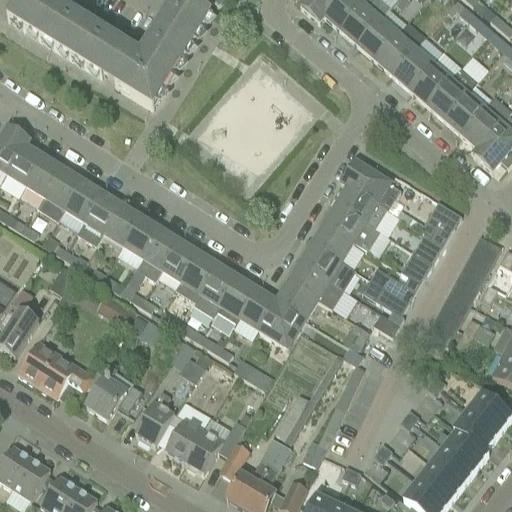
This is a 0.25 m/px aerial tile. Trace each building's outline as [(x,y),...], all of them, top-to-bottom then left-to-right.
[(22,0),(7,26),(16,32),(52,54),(152,116),(211,23),(179,3),(141,63),(136,60),(135,62),(35,0),(22,0)] [(200,0),(217,14),(229,0),(200,0)] [(322,23),(342,0),(311,0),(300,14),(319,30),(324,24),(322,23)] [(340,38),(362,12),(347,0),(342,0),(322,23),(324,24),(340,38)] [(433,0),(443,8),(448,2),(446,0),(433,0)] [(477,7),(469,0),(466,0),(462,5),(472,14),(477,7)] [(357,53),(379,27),(378,27),(389,15),(373,1),(363,13),(362,12),(340,38),(357,53)] [(458,22),(468,30),(473,23),(464,15),(458,22)] [(505,30),(495,22),(489,29),(499,37),(505,30)] [(477,38),(483,31),(473,23),(468,30),(477,38)] [(374,68),(397,42),(379,27),(357,53),(374,68)] [(511,40),(511,36),(505,30),(499,37),(508,45),(511,40)] [(491,38),(485,45),(502,60),(508,53),(491,38)] [(397,42),(374,68),(392,83),(414,57),(397,42)] [(511,67),(511,56),(508,53),(502,60),(511,68),(511,67)] [(409,98),(431,72),(414,57),(392,83),(409,98)] [(431,72),(409,98),(426,113),(460,74),(442,59),(431,72)] [(444,128),(473,93),(477,88),(460,74),(426,113),(444,128)] [(491,108),(473,93),(444,128),(461,143),(491,108)] [(510,119),(494,105),(491,108),(461,143),(477,157),(478,158),(508,123),(507,123),(510,119)] [(477,157),(472,163),(479,169),(491,179),(500,169),(507,175),(511,169),(511,127),(508,123),(478,158),(477,157)] [(29,147),(22,142),(8,134),(0,147),(0,178),(6,182),(24,153),(25,154),(29,147)] [(26,194),(43,165),(25,154),(24,153),(6,182),(26,194)] [(45,206),(63,177),(43,165),(26,194),(45,206)] [(400,198),(389,191),(371,180),(353,170),(345,183),(340,191),(347,195),(348,194),(387,218),(400,198)] [(63,220),(82,189),(63,177),(45,206),(38,217),(58,229),(64,220),(63,220)] [(84,230),(102,201),(82,189),(63,220),(64,220),(65,218),(84,230)] [(348,194),(347,195),(336,214),(374,237),(387,218),(348,194)] [(84,230),(77,241),(96,253),(103,242),(121,214),(102,201),(84,230)] [(429,223),(419,238),(424,241),(431,245),(443,253),(460,224),(437,210),(429,223)] [(123,254),(140,226),(121,214),(103,242),(123,254)] [(374,237),(336,214),(324,233),(352,251),(353,250),(367,258),(378,240),(374,238),(374,237)] [(12,225),(7,232),(23,242),(27,235),(12,225)] [(142,266),(160,238),(140,226),(123,254),(142,266)] [(352,251),(324,233),(312,252),(342,271),(342,270),(341,270),(352,251)] [(38,241),(27,235),(23,242),(33,249),(38,241)] [(157,286),(179,250),(160,238),(135,277),(155,290),(157,286)] [(431,272),(443,253),(431,245),(424,241),(412,261),(414,262),(431,272)] [(479,245),(473,256),(494,267),(500,256),(479,245)] [(176,298),(199,262),(179,250),(157,286),(176,298)] [(61,266),(66,259),(55,252),(51,260),(61,266)] [(342,271),(312,252),(300,272),(328,289),(329,289),(343,297),(355,278),(342,270),(342,271)] [(494,267),(473,256),(467,267),(488,278),(494,267)] [(499,272),(509,277),(511,270),(511,261),(506,258),(499,272)] [(72,273),(77,265),(66,259),(61,266),(72,273)] [(419,292),(431,272),(414,262),(412,261),(400,280),(407,284),(419,292)] [(196,310),(218,274),(199,262),(176,298),(196,310)] [(488,278),(467,267),(461,277),(482,289),(488,278)] [(343,297),(329,289),(328,289),(300,272),(288,291),(316,309),(330,317),(334,311),(343,297)] [(48,296),(61,304),(75,282),(62,274),(48,296)] [(220,315),(237,286),(218,274),(196,310),(193,314),(212,325),(213,323),(219,314),(220,315)] [(100,290),(105,283),(94,276),(90,284),(100,290)] [(482,289),(461,277),(455,288),(476,300),(482,289)] [(494,281),(487,295),(496,300),(503,286),(494,281)] [(116,289),(105,283),(100,290),(111,297),(116,289)] [(407,312),(419,292),(407,284),(403,292),(389,283),(382,296),(407,312)] [(239,327),(257,298),(237,286),(220,315),(219,314),(213,323),(234,335),(239,327)] [(476,300),(455,288),(449,299),(470,311),(476,300)] [(0,323),(16,300),(0,289),(0,323)] [(316,309),(288,291),(276,310),(279,312),(304,328),(316,309)] [(20,295),(10,310),(18,316),(22,318),(32,303),(20,295)] [(489,313),(496,300),(487,295),(480,308),(489,313)] [(400,323),(407,312),(382,296),(374,308),(391,318),(387,325),(399,333),(403,326),(400,323)] [(274,313),(276,310),(257,298),(239,327),(258,339),(274,313)] [(470,311),(449,299),(443,310),(465,322),(470,311)] [(140,315),(144,307),(133,300),(129,308),(140,315)] [(96,317),(124,334),(134,318),(107,301),(96,317)] [(155,314),(151,311),(144,307),(140,315),(150,321),(155,314)] [(304,328),(279,312),(276,310),(274,313),(258,339),(287,356),(304,328)] [(465,322),(443,310),(437,321),(459,332),(465,322)] [(0,356),(14,366),(37,328),(22,318),(18,316),(0,344),(0,356)] [(399,333),(387,325),(380,321),(372,335),(390,347),(399,333)] [(459,332),(437,321),(432,332),(453,343),(459,332)] [(139,342),(147,329),(135,322),(128,335),(139,342)] [(178,338),(183,331),(172,324),(167,332),(178,338)] [(493,341),(478,333),(479,332),(469,327),(463,339),(472,345),(487,353),(493,341)] [(163,338),(147,329),(139,342),(137,346),(153,356),(163,338)] [(183,331),(178,338),(189,345),(193,338),(183,331)] [(453,343),(432,332),(426,343),(447,354),(453,343)] [(511,367),(511,338),(505,334),(492,357),(503,363),(511,367)] [(464,359),(472,345),(463,339),(455,354),(464,359)] [(447,354),(426,343),(420,354),(441,365),(447,354)] [(355,344),(349,355),(356,360),(363,349),(355,344)] [(211,348),(206,356),(217,362),(221,355),(211,348)] [(37,395),(58,362),(38,350),(28,365),(18,381),(17,382),(37,395)] [(170,370),(180,377),(188,365),(194,356),(184,350),(170,370)] [(232,362),(221,355),(217,362),(228,369),(232,362)] [(361,363),(356,360),(349,355),(342,365),(343,366),(356,374),(362,364),(361,363)] [(199,359),(193,369),(204,376),(210,367),(199,359)] [(65,366),(58,362),(37,395),(57,407),(67,390),(83,401),(94,384),(65,366)] [(291,451),(343,366),(342,365),(337,362),(285,447),(291,451)] [(511,398),(511,367),(503,363),(490,386),(511,398)] [(193,369),(188,365),(180,377),(178,380),(194,390),(204,376),(193,369)] [(131,393),(126,400),(109,388),(116,378),(113,376),(104,370),(100,377),(89,394),(95,398),(85,414),(107,428),(116,415),(117,413),(127,420),(141,399),(131,393)] [(252,374),(244,386),(263,398),(271,386),(252,374)] [(319,452),(326,455),(363,378),(356,374),(319,452)] [(436,384),(431,390),(440,397),(445,391),(436,384)] [(435,404),(440,397),(431,390),(426,396),(435,404)] [(154,455),(168,431),(174,422),(163,416),(170,405),(160,399),(154,410),(134,443),(139,445),(137,448),(149,454),(150,452),(154,455)] [(275,439),(285,445),(308,407),(298,401),(275,439)] [(511,425),(481,401),(467,419),(498,443),(511,425)] [(418,425),(409,417),(404,424),(413,431),(418,425)] [(498,443),(467,419),(453,436),(456,438),(457,438),(484,460),(485,459),(498,443)] [(184,472),(203,439),(174,422),(168,431),(178,437),(164,460),(172,465),(171,467),(179,472),(180,470),(184,472)] [(408,438),(413,431),(404,424),(399,430),(408,438)] [(230,437),(211,426),(203,439),(184,472),(187,474),(186,476),(194,481),(195,478),(203,483),(217,460),(227,465),(234,452),(245,434),(235,429),(230,437)] [(484,460),(457,438),(456,438),(443,455),(474,479),(488,462),(485,459),(484,460)] [(273,463),(280,451),(272,446),(257,473),(250,486),(241,480),(226,507),(234,511),(247,511),(268,475),(267,474),(272,463),(273,463)] [(311,448),(302,468),(317,474),(326,455),(319,452),(311,448)] [(276,500),(267,495),(274,482),(276,483),(290,457),(280,451),(273,463),(272,463),(267,474),(268,475),(247,511),(269,511),(271,510),(276,500)] [(392,459),(382,451),(377,458),(387,465),(392,459)] [(248,460),(234,452),(227,465),(218,480),(232,488),(242,470),(248,460)] [(0,489),(12,497),(31,467),(12,455),(0,474),(0,489)] [(474,479),(443,455),(430,472),(461,496),(474,479)] [(387,465),(377,458),(372,464),(382,472),(387,465)] [(30,509),(50,479),(31,467),(12,497),(30,509)] [(445,511),(448,511),(461,496),(430,472),(417,489),(445,511)] [(348,488),(353,478),(346,474),(341,485),(348,488)] [(360,481),(353,478),(348,488),(355,492),(360,481)] [(68,511),(78,497),(59,485),(42,511),(68,511)] [(445,511),(417,489),(403,507),(409,511),(445,511)] [(281,511),(299,511),(307,497),(292,490),(285,504),(281,511)] [(94,511),(97,509),(78,497),(68,511),(94,511)] [(390,511),(394,508),(385,500),(380,507),(386,511),(390,511)] [(334,511),(316,503),(311,511),(334,511)]
